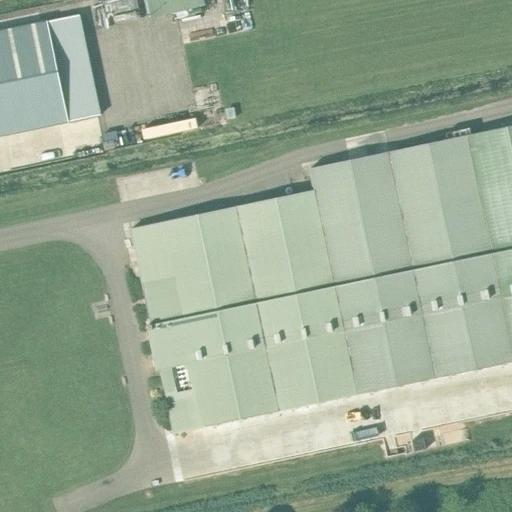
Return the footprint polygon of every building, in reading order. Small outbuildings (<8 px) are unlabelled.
[(136,0),(112,0),(104,2),(109,25),(140,18),(136,0)] [(202,0),(145,0),(150,18),(204,6),(202,0)] [(47,21),(0,31),(0,135),(67,122),(55,62),(87,55),(79,15),(47,21)] [(313,190),(131,228),(151,324),(146,325),(147,331),(148,330),(157,371),(161,370),(174,433),(511,362),(511,125),(308,168),(313,190)] [(414,451),(426,449),(424,438),(412,440),(414,451)]
